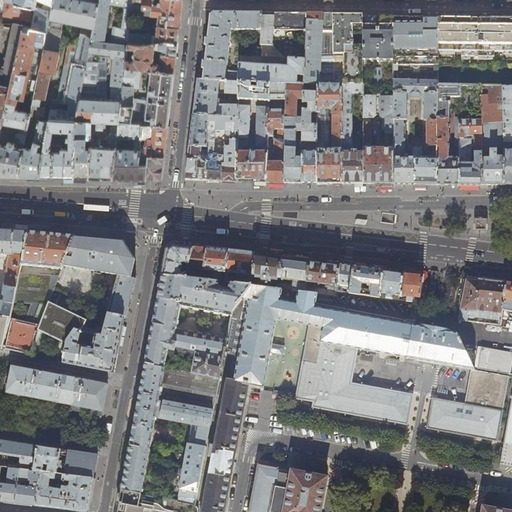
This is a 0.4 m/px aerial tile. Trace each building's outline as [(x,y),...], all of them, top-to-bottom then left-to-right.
[(36,8),(0,0),(0,12),(2,13),(2,16),(33,22),(32,28),(48,32),(49,28),(50,18),(52,11),(44,9),(36,8)] [(0,0),(36,8),(37,0),(43,0),(46,1),(44,9),(52,11),(54,0),(0,0)] [(49,120),(75,121),(80,98),(99,0),(54,0),(52,11),(50,18),(82,26),(78,47),(72,46),(68,48),(58,99),(70,101),(68,108),(66,107),(64,108),(64,111),(56,110),(55,111),(51,110),(49,120)] [(99,0),(80,98),(106,99),(106,59),(109,59),(109,56),(113,57),(110,99),(114,100),(121,100),(125,67),(126,58),(127,48),(128,44),(129,33),(132,14),(133,0),(99,0)] [(153,5),(153,0),(133,0),(132,14),(159,16),(156,36),(129,33),(128,44),(141,45),(162,42),(178,43),(182,18),(183,0),(161,0),(161,3),(158,3),(158,6),(153,5)] [(209,29),(206,55),(203,80),(240,83),(270,85),(288,85),(304,85),(305,60),(289,59),(272,46),(291,42),(300,42),(306,42),(308,13),(267,13),(214,12),(211,16),(209,29)] [(334,85),(333,13),(308,13),(306,42),(305,60),(304,85),(318,85),(334,85)] [(363,13),(333,13),(334,85),(342,85),(363,85),(362,16),(363,13)] [(377,16),(362,16),(363,85),(363,96),(376,96),(380,96),(394,96),(394,16),(377,16)] [(416,17),(394,16),(394,96),(394,183),(404,183),(427,184),(438,184),(438,86),(438,66),(438,17),(416,17)] [(511,67),(511,17),(496,18),(469,17),(438,17),(438,66),(511,67)] [(0,135),(23,26),(14,24),(1,81),(0,80),(0,135)] [(34,80),(38,81),(48,32),(32,28),(23,26),(0,135),(0,176),(4,176),(18,177),(24,149),(31,114),(15,111),(17,99),(24,101),(28,82),(33,83),(34,80)] [(62,31),(49,28),(48,32),(38,81),(33,106),(39,107),(41,100),(45,101),(51,76),(54,77),(59,53),(57,53),(62,31)] [(125,67),(141,69),(143,69),(160,71),(160,72),(175,74),(176,64),(178,55),(177,55),(178,43),(162,42),(141,45),(128,44),(127,48),(136,49),(135,51),(133,54),(132,57),(134,59),(126,58),(125,67)] [(139,88),(141,69),(125,67),(121,100),(118,124),(141,124),(168,126),(172,97),(175,74),(160,72),(160,71),(143,69),(142,78),(150,78),(147,101),(133,99),(134,88),(139,88)] [(239,95),(240,83),(203,80),(198,79),(196,97),(194,116),(208,116),(239,118),(239,100),(235,100),(235,106),(217,106),(219,94),(239,95)] [(240,83),(239,95),(239,100),(239,118),(238,140),(237,180),(249,181),(251,181),(267,181),(268,153),(268,129),(269,110),(270,98),(270,85),(240,83)] [(288,85),(270,85),(270,98),(272,98),(272,106),(274,107),(282,107),(281,111),(269,110),(268,129),(273,129),(273,137),(274,140),(274,153),(268,153),(267,181),(273,181),(284,181),(288,85)] [(304,100),(304,85),(288,85),(284,181),(291,181),(303,181),(303,152),(303,142),(296,142),(296,131),(303,131),(304,119),(296,118),(297,100),(304,100)] [(304,85),(304,100),(304,119),(303,131),(303,142),(317,142),(318,125),(311,125),(312,113),(318,112),(318,85),(304,85)] [(318,85),(318,112),(318,125),(317,142),(318,152),(317,182),(331,182),(342,182),(342,85),(334,85),(318,85)] [(352,152),(352,96),(363,96),(363,85),(342,85),(342,182),(353,182),(364,182),(364,154),(357,154),(357,152),(352,152)] [(461,98),(461,86),(438,86),(438,184),(446,184),(460,184),(461,121),(457,121),(457,134),(455,135),(454,140),(452,140),(452,158),(449,158),(449,102),(444,102),(444,97),(461,98)] [(482,115),(482,87),(461,86),(461,98),(461,121),(460,184),(469,184),(482,185),(482,121),(465,121),(465,115),(482,115)] [(511,86),(502,87),(504,123),(504,185),(511,185),(511,86)] [(502,87),(482,87),(482,115),(482,121),(482,185),(490,185),(504,185),(504,123),(502,87)] [(394,183),(394,96),(380,96),(380,115),(382,118),(382,132),(386,132),(386,149),(371,149),(371,118),(373,118),(376,115),(376,96),(363,96),(364,154),(364,182),(378,183),(381,183),(394,183)] [(99,178),(113,179),(115,150),(116,144),(116,135),(117,135),(118,124),(121,100),(114,100),(110,99),(110,100),(106,100),(106,99),(80,98),(75,121),(90,122),(89,178),(99,178)] [(207,147),(208,116),(194,116),(191,138),(190,148),(202,147),(207,147)] [(238,140),(239,118),(208,116),(207,147),(207,151),(206,180),(212,180),(220,180),(220,165),(223,165),(223,155),(214,155),(215,131),(225,131),(225,140),(238,140)] [(57,178),(74,178),(75,121),(49,120),(49,122),(40,177),(53,177),(57,178)] [(31,150),(24,149),(18,177),(29,177),(40,177),(49,122),(38,121),(34,142),(33,142),(31,150)] [(89,178),(90,122),(75,121),(74,178),(79,178),(89,178)] [(140,139),(141,124),(118,124),(117,135),(116,135),(116,144),(119,144),(119,142),(128,143),(128,139),(134,139),(133,150),(115,150),(113,179),(124,179),(137,179),(139,150),(140,139)] [(169,126),(168,126),(141,124),(140,139),(146,139),(144,150),(139,150),(137,179),(150,179),(161,180),(162,180),(163,166),(164,156),(166,156),(167,142),(169,126)] [(237,180),(238,140),(225,140),(225,165),(223,165),(220,165),(220,180),(228,180),(237,180)] [(202,151),(202,147),(190,148),(188,161),(186,179),(197,180),(206,180),(207,151),(202,151)] [(318,152),(303,152),(303,181),(307,182),(317,182),(318,152)] [(478,220),(478,219),(477,219),(476,218),(476,219),(475,219),(475,230),(476,231),(478,231),(479,231),(480,229),(481,228),(482,229),(483,229),(483,231),(484,231),(485,231),(486,231),(486,219),(485,219),(484,219),(483,219),(483,220),(482,221),(480,221),(479,221),(478,220)] [(21,265),(28,231),(6,230),(0,229),(0,254),(10,255),(7,267),(3,300),(0,299),(0,315),(9,317),(11,317),(14,302),(21,265)] [(63,266),(75,236),(75,235),(55,233),(48,233),(28,231),(21,265),(62,268),(63,266)] [(94,238),(75,236),(63,266),(118,271),(118,268),(134,269),(135,263),(136,257),(124,241),(117,240),(94,238)] [(165,262),(162,276),(185,279),(193,248),(192,248),(182,246),(173,245),(167,250),(165,262)] [(193,247),(193,248),(185,279),(203,281),(208,249),(202,248),(193,247)] [(218,250),(208,249),(203,281),(224,283),(229,251),(219,250),(218,250)] [(239,253),(229,251),(224,283),(240,285),(241,276),(245,253),(239,253)] [(250,254),(245,253),(241,276),(252,277),(255,255),(250,254)] [(268,256),(255,255),(252,277),(251,286),(251,287),(252,287),(277,290),(278,279),(282,258),(269,256),(268,256)] [(282,258),(278,279),(277,290),(283,290),(300,292),(306,293),(310,262),(297,260),(282,258)] [(324,264),(322,264),(310,262),(306,293),(317,294),(336,296),(337,292),(340,266),(324,264)] [(39,330),(67,344),(74,330),(80,332),(84,332),(103,337),(105,330),(49,301),(62,268),(21,265),(14,302),(31,303),(24,320),(11,317),(9,317),(2,349),(13,351),(33,356),(39,330)] [(340,265),(340,266),(337,292),(350,294),(354,267),(347,266),(340,265)] [(383,271),(372,269),(369,269),(354,267),(350,294),(379,298),(383,271)] [(134,269),(118,268),(118,271),(116,291),(109,314),(124,317),(125,317),(133,290),(136,279),(132,278),(134,269)] [(393,272),(383,271),(379,298),(398,300),(403,273),(393,272)] [(403,273),(398,300),(418,303),(423,276),(423,275),(413,274),(403,273)] [(195,506),(223,357),(227,339),(176,329),(181,306),(231,316),(232,313),(242,299),(252,287),(251,287),(251,286),(252,277),(241,276),(240,285),(224,283),(203,281),(185,279),(162,276),(161,284),(158,296),(154,317),(145,364),(137,411),(136,412),(128,453),(121,490),(141,494),(156,418),(192,425),(177,502),(195,506)] [(500,325),(502,310),(506,283),(479,279),(479,281),(467,280),(460,315),(459,321),(460,321),(467,322),(468,317),(473,318),(474,318),(475,317),(484,318),(485,319),(485,318),(490,318),(490,319),(491,319),(492,319),(497,319),(496,325),(500,325)] [(511,283),(506,283),(502,310),(511,311),(511,283)] [(252,287),(242,299),(251,301),(246,321),(231,318),(227,339),(223,357),(238,360),(234,382),(228,381),(215,446),(211,445),(209,457),(213,458),(202,511),(224,511),(249,385),(265,388),(277,323),(281,320),(310,326),(296,399),(313,403),(313,408),(407,426),(413,395),(351,383),(358,349),(416,360),(422,361),(429,363),(436,364),(442,365),(442,364),(471,370),(464,404),(432,398),(426,429),(496,442),(507,376),(475,370),(473,370),(472,367),(457,334),(445,332),(442,331),(435,330),(428,329),(424,328),(422,328),(414,326),(315,308),(317,294),(306,293),(300,292),(297,304),(281,301),(283,290),(277,290),(252,287)] [(122,326),(124,317),(109,314),(105,330),(103,337),(84,332),(83,337),(94,339),(94,342),(90,341),(89,347),(77,344),(80,332),(74,330),(67,344),(62,363),(113,373),(114,370),(118,347),(121,332),(122,326)] [(0,348),(2,349),(9,317),(0,315),(0,348)] [(511,352),(476,346),(472,367),(473,370),(475,370),(475,368),(507,374),(511,352)] [(104,402),(108,385),(104,384),(92,382),(64,376),(34,370),(21,368),(12,366),(7,393),(102,412),(104,402)] [(511,384),(499,466),(511,468),(511,384)] [(34,471),(38,446),(9,441),(0,440),(0,467),(10,468),(20,470),(34,471)] [(56,474),(60,449),(47,447),(38,446),(34,471),(40,472),(42,472),(43,468),(46,468),(46,466),(49,467),(48,473),(56,474)] [(98,455),(67,450),(65,464),(61,464),(60,475),(93,479),(98,455)] [(324,511),(332,474),(260,460),(250,511),(511,511),(511,509),(497,506),(479,503),(477,511),(324,511)] [(0,470),(0,467),(0,502),(8,503),(15,504),(20,470),(10,468),(8,485),(0,483),(0,470)] [(40,472),(34,471),(20,470),(15,504),(23,505),(35,506),(40,472)] [(56,474),(48,473),(42,472),(40,472),(35,506),(58,509),(75,511),(79,511),(83,511),(87,509),(90,498),(93,479),(60,475),(56,474)] [(199,511),(195,510),(195,506),(177,502),(141,494),(121,490),(118,506),(116,511),(199,511)]
